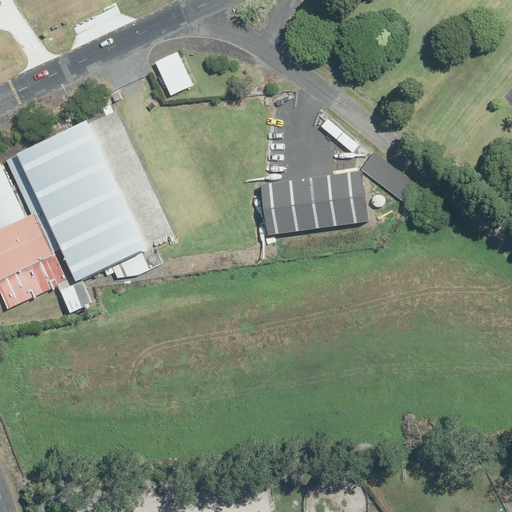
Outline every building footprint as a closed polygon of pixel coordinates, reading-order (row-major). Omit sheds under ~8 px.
[(193,82),(175,47),(151,59),(168,94),(193,82)] [(169,231),(114,106),(11,151),(66,276),(152,239),(169,231)] [(375,153),(363,169),(405,200),(417,184),(375,153)] [(0,222),(28,210),(3,156),(0,157),(0,222)] [(266,182),(270,230),(370,221),(366,173),(266,182)] [(49,254),(28,210),(0,222),(0,292),(6,305),(52,283),(40,257),(49,254)]
